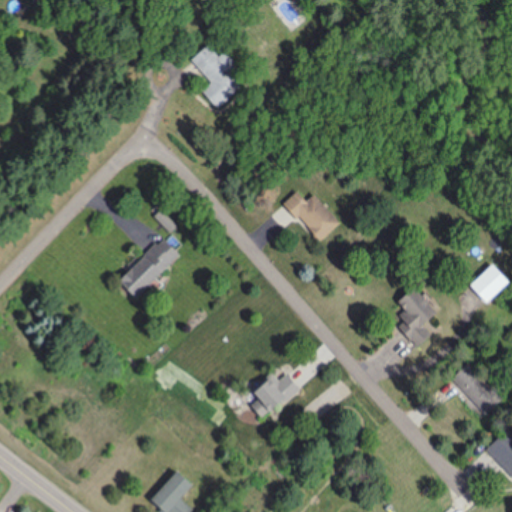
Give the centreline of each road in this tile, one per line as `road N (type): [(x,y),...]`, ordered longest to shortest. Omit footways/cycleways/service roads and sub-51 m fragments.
road 1 (residential): [(144,149),(170,159),(463,484)]
road 2 (residential): [(0,284),(125,156),(144,149)]
